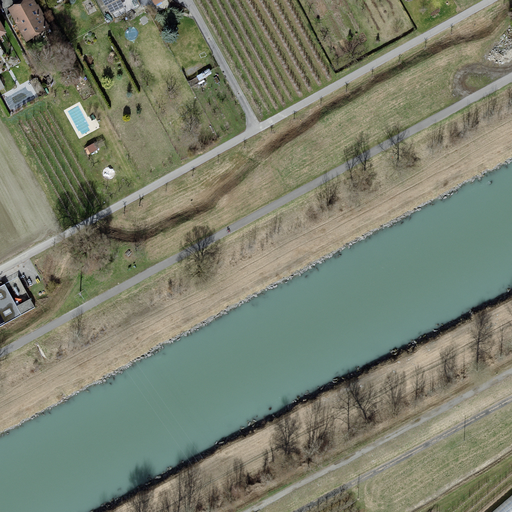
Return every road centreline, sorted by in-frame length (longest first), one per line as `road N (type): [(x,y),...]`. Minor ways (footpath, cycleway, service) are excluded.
road 1 (track): [(0,352),(511,75)]
road 2 (residential): [(0,270),(491,0)]
road 3 (track): [(251,511),(511,371)]
road 4 (track): [(511,398),(303,511)]
